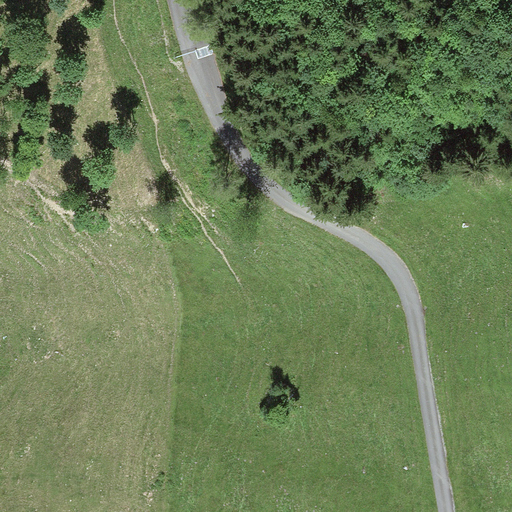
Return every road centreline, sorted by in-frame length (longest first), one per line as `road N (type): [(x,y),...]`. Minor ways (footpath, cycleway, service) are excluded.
road 1 (track): [(447,511),(407,289),(379,250),(319,218),(248,163),(188,54),(175,0)]
road 2 (track): [(177,0),(205,50),(222,115)]
